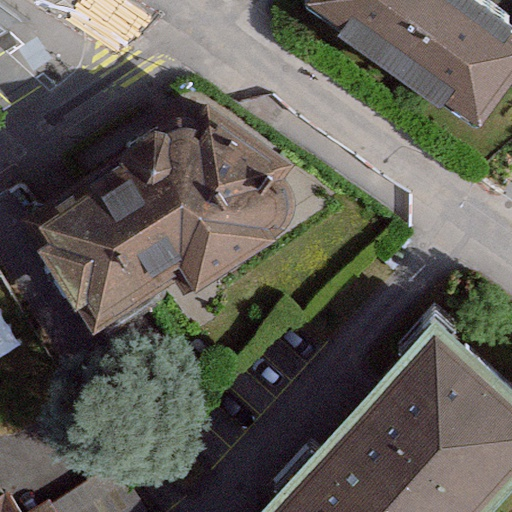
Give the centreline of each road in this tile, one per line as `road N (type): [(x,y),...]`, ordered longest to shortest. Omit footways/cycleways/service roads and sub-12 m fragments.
road 1 (residential): [(168,22),(511,267)]
road 2 (residential): [(0,135),(168,22)]
